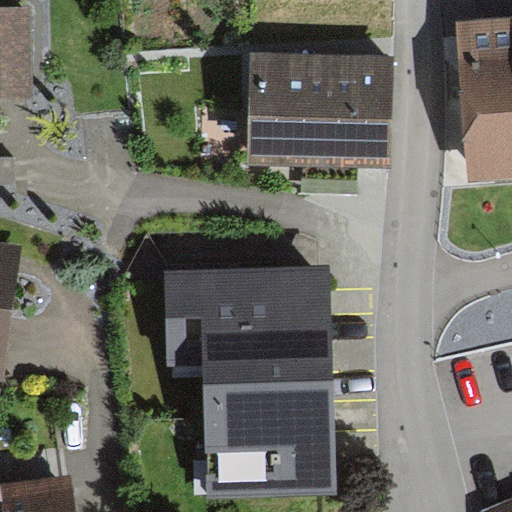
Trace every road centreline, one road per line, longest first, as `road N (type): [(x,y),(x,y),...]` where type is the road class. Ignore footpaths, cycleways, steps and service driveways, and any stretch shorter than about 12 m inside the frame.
road 1 (residential): [(405,282),(413,0)]
road 2 (residential): [(435,511),(411,389),(405,282)]
